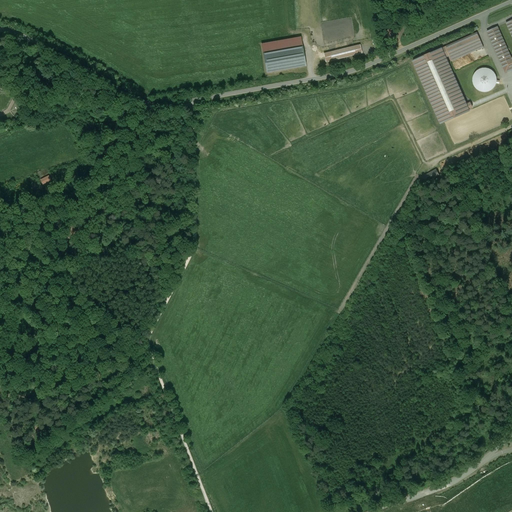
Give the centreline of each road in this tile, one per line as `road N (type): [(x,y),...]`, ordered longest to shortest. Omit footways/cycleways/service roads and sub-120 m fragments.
road 1 (unclassified): [(511,1),(353,71),(164,107),(0,30)]
road 2 (track): [(404,232),(491,453)]
road 3 (track): [(149,347),(70,385),(0,395)]
road 4 (track): [(150,106),(130,111),(0,90)]
